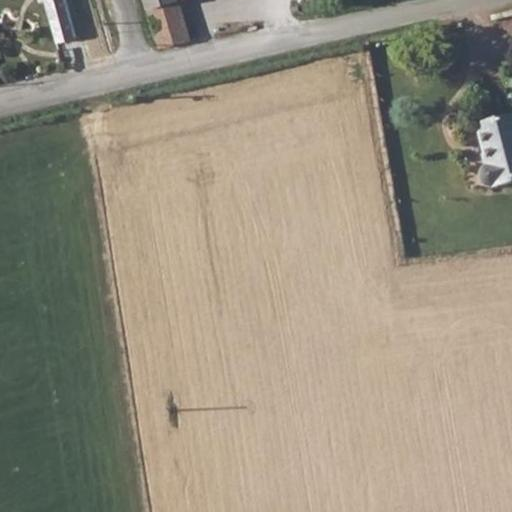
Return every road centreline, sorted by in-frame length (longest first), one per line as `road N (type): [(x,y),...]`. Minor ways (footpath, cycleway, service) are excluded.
road 1 (unclassified): [(468,0),(144,74)]
road 2 (unclassified): [(144,74),(0,107)]
